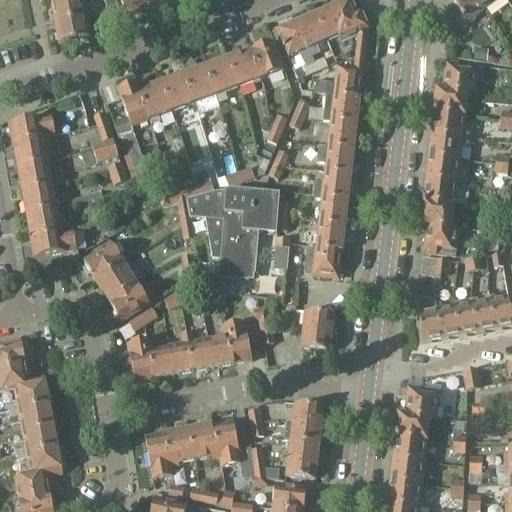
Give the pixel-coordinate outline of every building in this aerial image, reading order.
[(87,19),(83,0),(73,0),(51,4),(55,25),(87,19)] [(101,0),(103,3),(107,15),(120,12),(114,0),(101,0)] [(120,0),(127,19),(147,11),(142,0),(120,0)] [(142,0),(147,11),(167,4),(165,0),(142,0)] [(486,11),(477,0),(449,0),(461,16),(454,21),(461,32),(475,21),(474,19),(486,11)] [(477,0),(486,11),(500,0),(477,0)] [(358,38),(354,69),(363,70),(367,39),(364,33),(369,31),(361,12),(357,14),(351,1),(335,8),(349,42),(358,38)] [(335,8),(316,16),(327,43),(338,38),(342,46),(349,42),(335,8)] [(318,47),(327,43),(316,16),(296,24),(310,58),(321,54),(318,47)] [(112,20),(116,32),(126,28),(121,17),(112,20)] [(71,44),(78,42),(91,40),(87,19),(55,25),(59,46),(66,45),(66,46),(71,45),(71,44)] [(296,24),(276,33),(288,60),(300,55),(306,68),(304,68),(308,77),(317,73),(313,65),(310,58),(296,24)] [(273,44),(246,54),(261,92),(265,90),(261,81),(284,73),(273,44)] [(246,54),(226,61),(237,90),(240,97),(254,92),(255,94),(261,92),(246,54)] [(224,95),(237,90),(226,61),(206,69),(217,98),(224,95)] [(324,61),(313,65),(317,73),(327,68),(324,61)] [(447,64),(443,91),(475,95),(477,75),(458,72),(459,65),(447,64)] [(360,98),(363,70),(354,69),(337,68),(334,95),(360,98)] [(206,69),(182,78),(193,107),(207,101),(211,110),(220,106),(217,98),(206,69)] [(172,114),(193,107),(182,78),(161,85),(172,114)] [(151,123),(140,93),(136,84),(133,86),(132,86),(130,85),(128,85),(126,86),(125,87),(123,88),(122,89),(121,90),(117,92),(131,130),(151,123)] [(161,85),(140,93),(151,123),(172,114),(161,85)] [(437,91),(434,113),(466,117),(467,106),(469,95),(475,96),(475,95),(443,91),(437,91)] [(322,121),(331,122),(357,125),(360,98),(334,95),(326,94),(322,121)] [(508,101),(483,98),(482,105),(508,108),(508,101)] [(299,104),(294,116),(303,120),(308,108),(299,104)] [(434,113),(431,137),(472,141),(473,132),(464,131),(466,117),(434,113)] [(511,114),(502,114),(501,123),(511,123),(511,114)] [(103,145),(112,142),(104,115),(95,118),(103,145)] [(303,120),(294,116),(288,128),(298,132),(303,120)] [(14,154),(46,148),(57,146),(52,118),(9,126),(14,154)] [(276,118),(271,130),(281,135),(286,122),(276,118)] [(354,151),(357,125),(331,122),(329,138),(320,137),(319,147),(354,151)] [(511,132),(511,123),(501,123),(500,131),(511,133),(511,132)] [(281,135),(271,130),(265,143),(276,147),(281,135)] [(472,141),(431,137),(428,159),(460,163),(462,149),(471,150),(472,141)] [(135,138),(120,143),(132,184),(148,179),(135,138)] [(118,161),(112,142),(103,145),(79,152),(84,171),(118,161)] [(320,165),(319,172),(351,176),(354,151),(319,147),(317,164),(320,165)] [(14,154),(18,176),(50,169),(46,148),(14,154)] [(158,152),(145,157),(151,177),(165,172),(158,152)] [(279,153),(274,165),(284,170),(289,157),(279,153)] [(495,158),(495,168),(508,169),(509,160),(495,158)] [(457,185),(460,163),(428,159),(425,182),(457,185)] [(127,184),(120,165),(108,169),(114,188),(127,184)] [(284,170),(274,165),(269,177),(279,182),(284,170)] [(508,169),(495,168),(494,177),(507,178),(508,169)] [(18,176),(22,197),(54,190),(54,187),(62,185),(60,174),(52,176),(50,169),(18,176)] [(241,184),(254,180),(251,170),(238,175),(241,184)] [(348,202),(351,176),(319,172),(318,181),(315,181),(313,198),(321,199),(348,202)] [(241,184),(238,175),(225,179),(228,188),(241,184)] [(161,210),(173,206),(170,196),(165,182),(154,186),(161,210)] [(455,208),(457,185),(425,182),(423,205),(455,208)] [(197,188),(200,199),(213,195),(211,183),(197,188)] [(187,203),(200,199),(197,188),(170,196),(173,206),(177,204),(187,203)] [(22,197),(26,218),(58,212),(54,190),(22,197)] [(191,222),(201,223),(209,258),(207,276),(220,277),(219,281),(249,283),(249,275),(256,275),(257,263),(258,263),(259,253),(258,253),(259,233),(277,234),(278,219),(279,204),(280,197),(234,193),(215,194),(213,195),(200,199),(187,203),(191,222)] [(108,198),(88,204),(91,216),(111,210),(108,198)] [(345,229),(348,202),(321,199),(318,226),(345,229)] [(177,204),(180,224),(191,222),(187,203),(177,204)] [(491,203),(490,212),(502,214),(503,204),(491,203)] [(290,205),(279,204),(278,219),(288,220),(290,205)] [(452,231),(455,208),(423,205),(420,227),(426,228),(452,231)] [(26,218),(30,239),(74,231),(73,221),(61,225),(58,212),(26,218)] [(502,214),(490,212),(489,222),(501,223),(502,214)] [(288,220),(278,219),(277,234),(287,235),(288,220)] [(194,241),(191,222),(180,224),(183,243),(194,241)] [(318,226),(315,250),(342,252),(345,229),(318,226)] [(458,232),(452,231),(426,228),(423,256),(455,259),(458,232)] [(74,232),(74,231),(30,239),(34,261),(77,252),(73,233),(74,232)] [(500,236),(489,235),(488,255),(497,254),(500,236)] [(291,242),(277,241),(273,274),(287,275),(291,242)] [(124,265),(112,245),(83,262),(96,283),(124,265)] [(339,281),(342,252),(315,250),(307,249),(304,278),(339,281)] [(494,270),(503,269),(501,256),(492,258),(494,270)] [(190,257),(181,259),(183,272),(193,271),(190,257)] [(440,280),(441,275),(442,262),(423,260),(421,278),(440,280)] [(483,273),(480,260),(472,261),(474,274),(483,273)] [(474,274),(472,261),(463,263),(466,276),(474,274)] [(448,276),(450,263),(442,262),(441,275),(448,276)] [(137,286),(124,265),(96,283),(109,304),(137,286)] [(150,307),(137,286),(109,304),(121,324),(150,307)] [(181,308),(188,305),(193,303),(190,292),(177,297),(181,308)] [(169,313),(181,308),(177,297),(165,302),(169,313)] [(210,297),(210,305),(224,306),(225,298),(210,297)] [(496,332),(511,328),(511,317),(509,300),(496,302),(495,298),(490,299),(490,303),(496,332)] [(423,345),(443,341),(437,309),(437,302),(418,300),(417,312),(423,345)] [(472,302),(472,306),(477,335),(496,332),(490,303),(478,305),(477,301),(472,302)] [(460,338),(477,335),(472,306),(460,308),(459,304),(454,305),(455,309),(460,338)] [(442,308),(437,309),(443,341),(460,338),(455,309),(443,311),(442,308)] [(255,323),(259,322),(269,321),(267,310),(253,313),(255,323)] [(157,320),(152,312),(141,319),(146,328),(157,320)] [(304,332),(338,336),(339,331),(334,330),(336,317),(306,313),(304,332)] [(147,334),(146,328),(141,319),(130,326),(134,334),(138,339),(147,334)] [(261,335),(271,334),(269,321),(259,322),(261,335)] [(226,327),(234,366),(252,363),(245,325),(244,325),(243,324),(226,327)] [(214,370),(234,366),(226,327),(220,329),(221,337),(208,339),(214,370)] [(338,336),(304,332),(302,351),(331,354),(333,340),(337,341),(338,336)] [(261,335),(264,349),(274,347),(271,334),(261,335)] [(197,373),(214,370),(208,339),(191,343),(197,373)] [(0,344),(0,369),(26,364),(21,340),(0,344)] [(135,385),(159,381),(153,350),(152,342),(129,347),(135,385)] [(172,346),(178,377),(197,373),(191,343),(172,346)] [(159,381),(178,377),(172,346),(153,350),(159,381)] [(26,364),(0,369),(0,393),(13,391),(30,388),(29,382),(26,364)] [(477,371),(464,373),(467,393),(481,390),(477,371)] [(16,408),(8,410),(9,414),(50,407),(45,379),(29,382),(30,388),(13,391),(16,408)] [(143,385),(134,387),(135,394),(144,392),(143,385)] [(425,387),(424,397),(439,399),(440,389),(425,387)] [(408,388),(405,416),(436,420),(439,399),(424,397),(420,397),(421,390),(408,388)] [(294,407),(292,425),(327,429),(327,424),(323,424),(325,409),(294,406),(294,407)] [(50,407),(9,414),(10,420),(11,427),(19,425),(21,434),(54,428),(50,407)] [(473,407),(473,417),(485,417),(485,407),(473,407)] [(259,413),(249,414),(251,428),(261,426),(259,413)] [(393,424),(393,425),(397,425),(396,437),(427,441),(430,421),(436,422),(436,420),(405,416),(394,415),(394,416),(398,416),(397,424),(393,424)] [(234,424),(212,428),(218,461),(220,470),(242,467),(234,424)] [(287,424),(285,443),(290,443),(321,447),(322,433),(326,433),(327,429),(292,425),(287,424)] [(261,426),(251,428),(254,441),(264,439),(261,426)] [(24,451),(16,453),(17,458),(58,450),(54,428),(21,434),(24,451)] [(212,428),(190,432),(195,463),(210,460),(211,463),(218,461),(212,428)] [(190,432),(168,436),(174,469),(180,468),(179,466),(195,463),(190,432)] [(168,436),(145,439),(153,482),(172,479),(171,470),(174,469),(168,436)] [(453,436),(453,445),(465,446),(465,437),(453,436)] [(395,442),(393,460),(425,464),(427,441),(396,437),(395,442)] [(290,443),(288,460),(323,465),(323,459),(319,459),(321,447),(290,443)] [(453,445),(452,455),(464,455),(465,446),(453,445)] [(58,450),(17,458),(18,462),(26,461),(29,477),(46,474),(47,480),(63,477),(59,457),(58,450)] [(262,452),(252,454),(253,466),(264,464),(262,452)] [(469,458),(469,467),(481,467),(481,458),(469,458)] [(288,460),(286,479),(316,482),(318,468),(322,469),(323,465),(288,460)] [(393,460),(390,483),(422,487),(425,464),(393,460)] [(264,464),(253,466),(255,478),(266,476),(264,464)] [(469,467),(468,475),(480,476),(481,467),(469,467)] [(511,468),(504,468),(497,468),(497,486),(510,486),(510,488),(511,487),(511,468)] [(29,477),(14,480),(19,504),(51,497),(47,480),(46,474),(29,477)] [(255,478),(251,479),(253,489),(253,490),(267,487),(266,476),(255,478)] [(451,482),(451,491),(463,491),(463,482),(451,482)] [(390,483),(387,507),(419,510),(421,499),(422,487),(390,483)] [(273,502),(272,510),(287,511),(304,511),(307,490),(285,487),(275,486),(273,502)] [(171,488),(169,498),(182,501),(184,490),(171,488)] [(192,491),(190,502),(203,505),(205,494),(192,491)] [(451,491),(451,500),(463,500),(463,491),(451,491)] [(205,494),(203,505),(216,507),(218,499),(218,496),(205,494)] [(222,504),(221,509),(232,510),(233,505),(234,496),(224,495),(223,500),(222,504)] [(53,511),(51,497),(19,504),(20,511),(53,511)] [(468,497),(467,506),(480,506),(480,497),(468,497)] [(155,501),(152,511),(186,511),(187,507),(155,501)]
